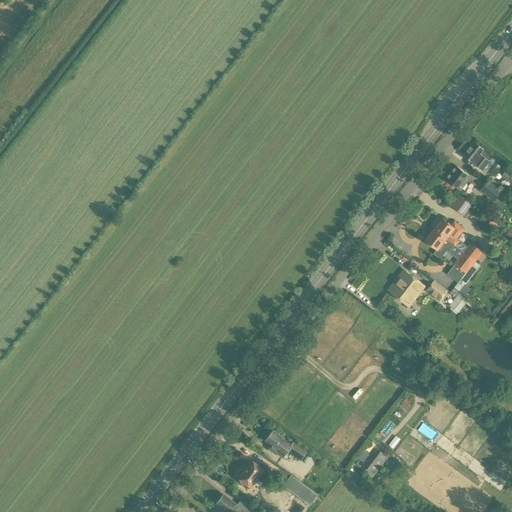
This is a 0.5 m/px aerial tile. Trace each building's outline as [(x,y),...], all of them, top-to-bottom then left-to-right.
[(474,142),(464,156),(482,170),(493,156),(474,142)] [(457,165),(446,179),(461,191),(471,177),(457,165)] [(511,184),(511,168),(510,167),(502,177),(511,184)] [(487,181),(481,190),(495,201),(502,193),(487,181)] [(451,206),(461,213),(469,203),(459,196),(451,206)] [(436,224),(438,225),(434,230),(454,245),(465,253),(475,261),(476,261),(483,251),(472,242),(468,248),(458,240),(457,238),(464,229),(454,221),(451,225),(443,219),(442,220),(441,219),(436,224)] [(449,252),(454,245),(434,230),(431,234),(430,233),(425,239),(426,240),(426,241),(427,242),(426,243),(430,246),(431,245),(432,246),(433,246),(437,250),(434,254),(440,259),(447,251),(449,252)] [(461,258),(456,265),(466,273),(475,261),(465,253),(461,258)] [(400,278),(389,291),(404,303),(411,294),(416,298),(425,286),(405,270),(399,278),(400,278)] [(439,300),(447,290),(434,281),(427,290),(439,300)] [(460,282),(455,288),(460,292),(465,286),(460,282)] [(456,297),(459,293),(454,288),(450,293),(456,297)] [(460,292),(450,304),(459,311),(469,300),(460,292)] [(265,439),(265,441),(264,442),(270,446),(269,448),(269,451),(272,453),(275,453),(282,458),(287,451),(300,460),(306,452),(293,442),(291,445),(273,430),(269,435),(267,436),(265,439)] [(378,450),(366,467),(375,474),(388,457),(378,450)] [(267,475),(265,474),(266,473),(249,461),(242,470),(239,471),(237,474),(238,477),(237,478),(236,479),(242,484),(243,483),(250,488),(256,479),(260,482),(263,482),(267,477),(267,475)] [(291,474),(284,483),(302,496),(308,487),(291,474)] [(215,502),(215,504),(214,505),(222,511),(229,511),(232,509),(236,511),(243,511),(244,511),(256,511),(241,500),(237,505),(223,494),(219,499),(217,500),(215,502)]
